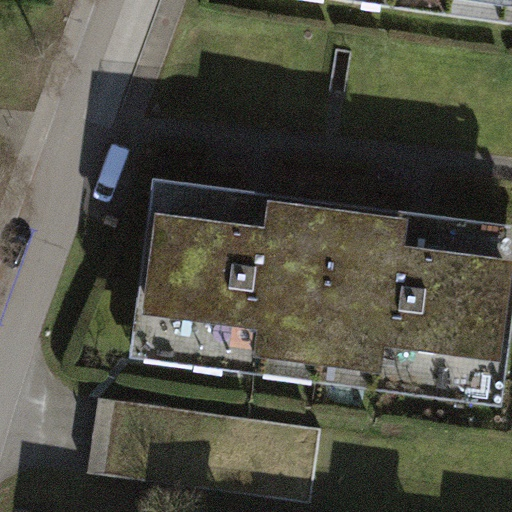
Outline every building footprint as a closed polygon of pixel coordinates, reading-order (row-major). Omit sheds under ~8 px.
[(443,39),(447,0),(263,0),(261,14),(443,39)] [(511,48),(511,0),(447,0),(443,39),(511,48)] [(308,393),(332,231),(149,204),(125,366),(308,393)] [(491,421),(511,278),(511,257),(332,231),(308,393),(491,421)] [(323,438),(106,412),(102,447),(97,483),(315,509),(323,438)]
